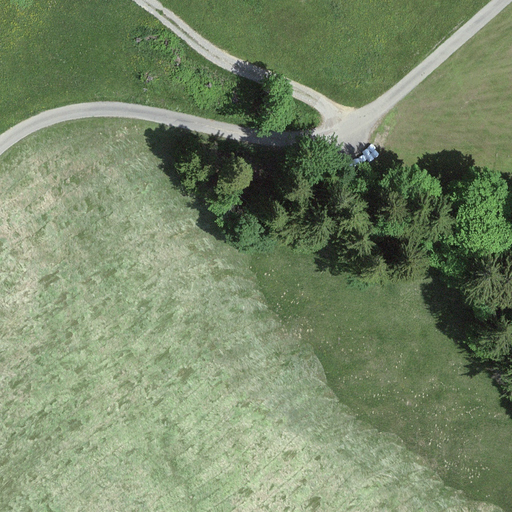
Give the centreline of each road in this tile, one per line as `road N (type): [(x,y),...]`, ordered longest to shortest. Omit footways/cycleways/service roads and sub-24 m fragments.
road 1 (track): [(0,147),(78,109),(127,109),(292,141),(341,132),(502,0)]
road 2 (track): [(348,127),(287,87),(200,47),(144,0)]
